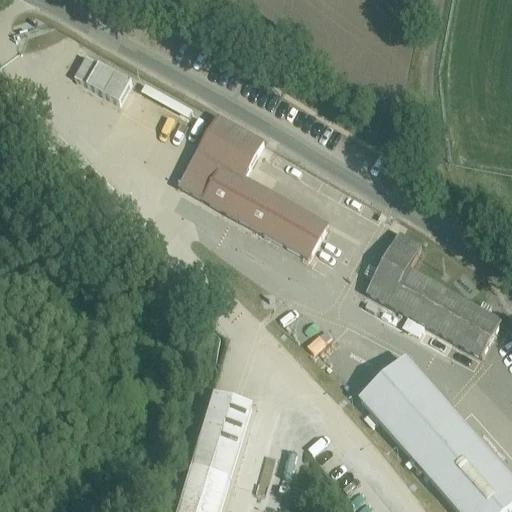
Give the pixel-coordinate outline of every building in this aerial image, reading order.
[(120,90),(84,80),(77,107),(112,117),(120,90)] [(184,205),(305,274),(322,243),(244,198),(261,168),(219,144),(184,205)] [(132,225),(84,174),(60,196),(107,248),(132,225)] [(499,331),(416,287),(424,272),(391,254),(361,312),(477,373),(499,331)] [(511,511),(511,482),(411,365),(363,407),(453,511),(511,511)] [(254,424),(218,411),(198,468),(234,481),(254,424)]
